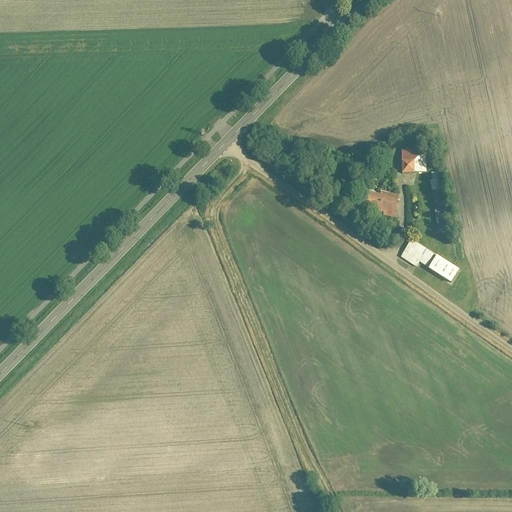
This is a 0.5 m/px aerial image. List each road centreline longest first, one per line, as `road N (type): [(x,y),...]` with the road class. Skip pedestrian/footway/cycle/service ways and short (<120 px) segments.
road 1 (residential): [(511,348),(354,236),(229,131)]
road 2 (tertiary): [(229,131),(0,373)]
road 3 (tertiary): [(359,0),(229,131)]
